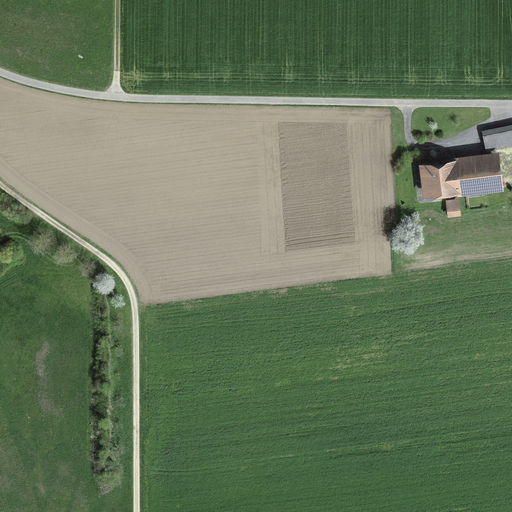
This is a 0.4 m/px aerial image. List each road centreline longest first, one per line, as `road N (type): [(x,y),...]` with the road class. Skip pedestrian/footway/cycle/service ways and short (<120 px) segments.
road 1 (unclassified): [(0,70),(92,95),(511,103)]
road 2 (track): [(145,511),(144,325),(134,280),(0,182)]
